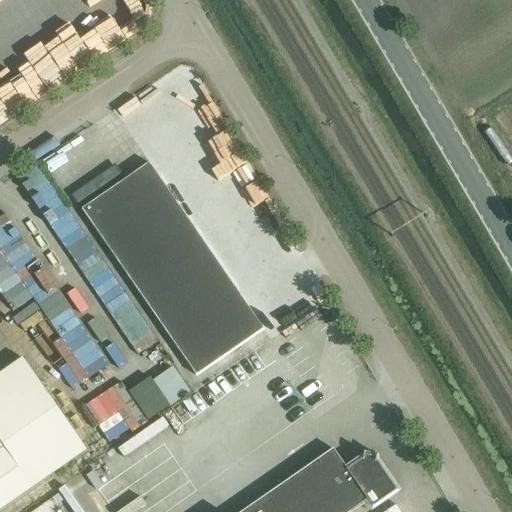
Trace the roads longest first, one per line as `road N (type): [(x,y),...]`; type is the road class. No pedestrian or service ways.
road 1 (unclassified): [(477,511),(196,30)]
road 2 (tertiary): [(511,241),(368,0)]
road 3 (unknown): [(398,376),(189,511)]
road 4 (unclassified): [(0,171),(196,30)]
